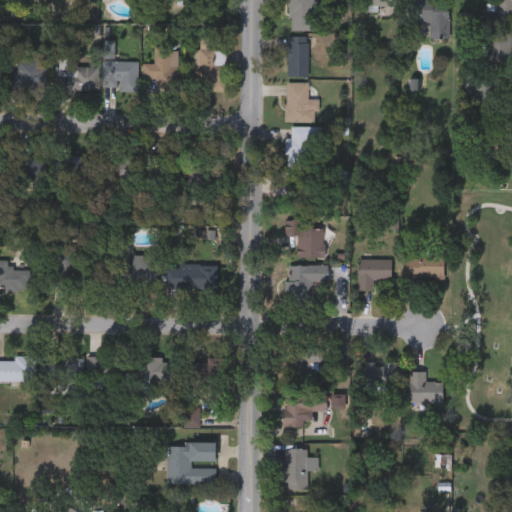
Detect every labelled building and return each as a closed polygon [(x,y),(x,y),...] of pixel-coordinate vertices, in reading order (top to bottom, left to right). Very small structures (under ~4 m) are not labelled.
[(318,0),(318,29),(288,29),(288,0),(318,0)] [(449,0),(449,36),(429,36),(429,20),(407,20),(407,0),(449,0)] [(511,0),(511,23),(489,23),(489,0),(511,0)] [(511,39),(511,33),(489,31),(480,115),(504,117),(511,39)] [(308,35),(308,76),(287,76),(287,35),(308,35)] [(184,66),(184,87),(151,87),(151,46),(170,46),(170,66),(184,66)] [(217,47),(217,59),(220,59),(220,88),(195,88),(195,47),(217,47)] [(119,90),(119,86),(101,86),(102,58),(140,59),(139,90),(119,90)] [(58,90),(58,61),(96,61),(96,90),(58,90)] [(315,82),(315,121),(286,121),(286,81),(315,82)] [(473,142),(485,124),(511,142),(511,150),(503,163),(473,142)] [(286,136),(290,136),(290,126),(317,126),(317,168),(286,169),(286,136)] [(31,154),(31,193),(17,193),(17,154),(31,154)] [(180,185),(146,185),(146,154),(180,154),(180,185)] [(80,187),(80,177),(55,177),(55,155),(96,155),(96,187),(80,187)] [(99,184),(99,155),(135,155),(135,184),(99,184)] [(0,191),(8,191),(8,163),(0,162),(0,191)] [(286,211),(286,174),(314,174),(314,211),(286,211)] [(323,227),(323,257),(297,257),(297,236),(285,235),(285,219),(302,219),(302,227),(323,227)] [(102,262),(102,286),(51,286),(51,241),(79,241),(79,262),(102,262)] [(406,277),(406,253),(443,253),(443,277),(406,277)] [(114,288),(114,262),(131,262),(131,254),(157,254),(157,288),(114,288)] [(358,290),(358,258),(391,258),(391,278),(373,278),(373,290),(358,290)] [(27,290),(0,288),(0,263),(28,265),(27,290)] [(167,264),(212,265),(212,287),(166,287),(167,264)] [(288,265),(313,265),(313,284),(308,284),(308,301),(288,301),(284,301),(284,279),(288,279),(288,265)] [(34,354),(34,379),(0,379),(0,359),(14,359),(14,354),(34,354)] [(41,355),(82,355),(82,378),(54,378),(54,389),(42,389),(41,355)] [(129,376),(86,377),(86,355),(129,355),(129,376)] [(136,357),(175,357),(175,379),(136,379),(136,357)] [(186,360),(226,361),(226,381),(196,381),(196,396),(186,396),(186,360)] [(357,385),(357,361),(399,361),(399,385),(357,385)] [(442,401),(409,401),(409,370),(426,370),(426,381),(442,381),(442,401)] [(285,399),(324,399),(324,411),(312,411),(312,419),(304,419),(304,424),(285,424),(285,399)] [(198,425),(184,425),(184,406),(198,406),(198,425)] [(215,483),(166,483),(167,441),(215,441),(215,463),(216,463),(215,483)] [(308,489),(285,489),(285,448),(308,448),(308,456),(318,456),(318,470),(308,470),(308,489)] [(32,511),(37,504),(48,511),(59,511),(68,500),(86,511),(32,511)]
